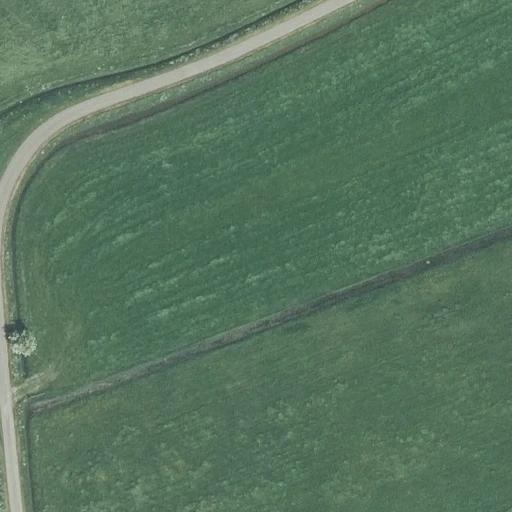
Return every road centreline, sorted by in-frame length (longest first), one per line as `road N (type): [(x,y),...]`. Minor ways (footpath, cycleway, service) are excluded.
road 1 (unclassified): [(0,195),(23,153),(82,106),(217,59),(342,0)]
road 2 (unclassified): [(18,511),(0,296)]
